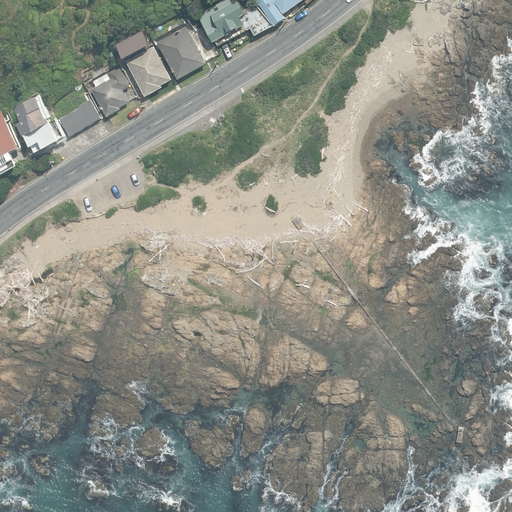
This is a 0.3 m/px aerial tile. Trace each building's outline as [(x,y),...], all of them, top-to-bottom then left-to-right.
[(234,4),(231,0),(226,0),(199,15),(214,42),(216,41),(219,46),(252,28),(255,35),(275,25),(257,3),(245,11),(239,1),(234,4)] [(257,0),(276,25),(286,18),(284,15),(304,0),(257,0)] [(159,42),(179,79),(208,63),(187,26),(159,42)] [(128,61),(147,96),(164,87),(163,85),(173,79),(155,46),(128,61)] [(93,89),(108,117),(122,109),(121,107),(131,101),(124,89),(131,86),(121,66),(94,81),(97,86),(93,89)] [(63,139),(40,94),(14,107),(21,121),(17,123),(23,136),(26,135),(31,146),(34,145),(37,153),(63,139)] [(61,119),(71,136),(103,117),(92,99),(80,106),(80,107),(61,119)] [(0,158),(1,160),(21,149),(20,147),(22,146),(3,110),(0,111),(0,158)] [(457,442),(462,443),(465,428),(460,427),(457,442)]
